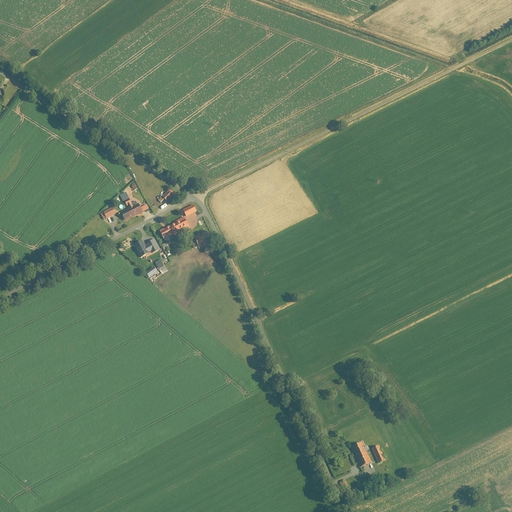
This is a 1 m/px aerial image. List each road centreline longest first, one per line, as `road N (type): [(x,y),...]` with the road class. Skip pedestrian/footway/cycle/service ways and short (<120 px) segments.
road 1 (unclassified): [(193,197),(511,38)]
road 2 (unclassified): [(193,197),(212,222),(345,511)]
road 3 (unclassified): [(0,71),(193,197)]
road 4 (unclassified): [(0,296),(193,197)]
